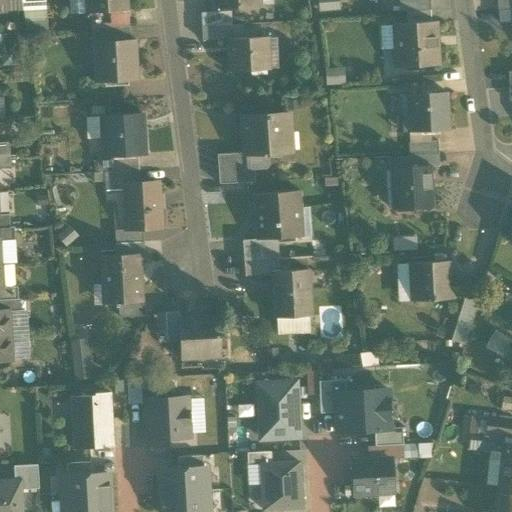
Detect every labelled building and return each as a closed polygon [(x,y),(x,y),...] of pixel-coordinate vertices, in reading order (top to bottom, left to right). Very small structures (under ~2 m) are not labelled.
[(20,0),(5,0),(6,11),(22,10),(20,0)] [(22,12),(45,12),(44,0),(20,0),(22,10),(22,12)] [(69,0),(69,13),(89,13),(88,0),(69,0)] [(88,0),(89,13),(90,13),(126,11),(125,0),(88,0)] [(317,0),(318,16),(339,15),(338,0),(317,0)] [(405,11),(405,12),(430,10),(429,0),(398,0),(399,12),(405,11)] [(511,0),(497,0),(498,10),(511,9),(511,0)] [(511,9),(498,10),(499,23),(511,21),(511,9)] [(430,22),(430,10),(405,12),(406,23),(430,22)] [(90,13),(91,28),(129,27),(128,11),(126,11),(90,13)] [(201,13),(202,27),(232,25),(231,11),(201,13)] [(45,12),(22,12),(25,32),(46,32),(45,12)] [(397,49),(398,68),(438,66),(436,22),(430,22),(406,23),(395,24),(396,25),(397,49)] [(233,39),(232,25),(202,27),(203,40),(229,39),(233,39)] [(397,49),(396,25),(379,26),(380,50),(397,49)] [(130,41),(129,27),(91,28),(91,42),(95,42),(130,41)] [(229,39),(231,72),(266,70),(265,37),(233,39),(229,39)] [(277,37),(265,37),(266,70),(278,70),(277,37)] [(95,42),(97,82),(136,80),(134,40),(130,41),(95,42)] [(12,52),(13,66),(28,65),(28,51),(12,52)] [(342,68),(325,69),(326,85),(343,84),(342,68)] [(411,96),(413,131),(447,130),(446,94),(411,96)] [(413,131),(411,96),(400,96),(402,132),(413,131)] [(243,133),(244,154),(283,152),(282,133),(290,133),(288,114),(244,117),(244,133),(243,133)] [(105,139),(105,156),(137,154),(144,154),(143,134),(140,134),(139,115),(103,117),(105,139)] [(105,139),(103,117),(85,118),(87,140),(105,139)] [(408,143),(409,156),(438,154),(438,141),(408,143)] [(0,156),(9,156),(8,143),(0,143),(0,156)] [(104,172),(115,171),(138,170),(137,154),(105,156),(103,156),(104,172)] [(217,156),(219,184),(245,183),(244,154),(217,156)] [(439,167),(438,154),(409,156),(410,167),(429,166),(429,168),(439,167)] [(0,169),(10,169),(9,156),(0,156),(0,169)] [(394,168),(396,210),(431,207),(429,168),(429,166),(410,167),(394,168)] [(138,183),(138,170),(115,171),(116,185),(116,189),(130,189),(130,183),(138,183)] [(104,172),(105,186),(116,185),(115,171),(104,172)] [(125,203),(127,230),(159,229),(156,182),(138,183),(130,183),(130,189),(131,203),(125,203)] [(255,194),(258,240),(275,239),(296,238),(294,211),(299,211),(299,208),(298,191),(255,194)] [(36,195),(36,205),(47,205),(47,195),(36,195)] [(294,211),(296,238),(312,237),(310,207),(299,208),(299,211),(294,211)] [(0,228),(9,228),(8,214),(0,215),(0,228)] [(56,237),(66,246),(77,235),(68,225),(56,237)] [(13,228),(9,228),(0,228),(0,241),(14,241),(13,228)] [(392,238),(392,251),(416,250),(416,237),(392,238)] [(236,242),(237,261),(277,259),(275,239),(258,240),(236,242)] [(0,264),(14,264),(15,264),(14,241),(0,241),(0,264)] [(115,244),(115,256),(138,255),(138,256),(144,256),(144,243),(115,244)] [(110,286),(111,305),(141,303),(138,256),(138,255),(115,256),(102,256),(103,286),(110,286)] [(277,271),(277,259),(237,261),(238,273),(272,271),(277,271)] [(412,264),(414,302),(452,300),(450,262),(412,264)] [(14,264),(0,264),(0,277),(1,287),(15,287),(14,264)] [(414,302),(412,264),(396,264),(397,302),(414,302)] [(272,271),(275,314),(277,314),(308,312),(310,312),(307,269),(277,271),(272,271)] [(0,300),(17,300),(17,286),(15,287),(1,287),(1,288),(0,288),(0,300)] [(94,305),(111,305),(110,286),(103,286),(93,286),(94,305)] [(451,341),(464,345),(477,302),(464,298),(451,341)] [(18,299),(17,300),(0,300),(0,312),(7,312),(7,313),(19,312),(19,311),(18,299)] [(7,313),(9,336),(29,335),(27,310),(19,311),(19,312),(7,313)] [(0,336),(9,336),(7,313),(7,312),(0,312),(0,336)] [(164,313),(166,342),(179,341),(178,318),(179,318),(179,312),(164,313)] [(308,312),(277,314),(278,335),(309,334),(308,312)] [(178,318),(179,341),(180,356),(220,354),(218,318),(179,320),(179,318),(178,318)] [(485,347),(496,353),(503,340),(493,333),(485,347)] [(29,335),(9,336),(10,360),(30,359),(29,335)] [(0,360),(10,360),(9,336),(0,336),(0,360)] [(70,340),(75,381),(91,379),(86,338),(70,340)] [(496,353),(511,362),(511,344),(503,340),(496,353)] [(377,352),(359,353),(361,367),(378,366),(377,352)] [(317,371),(305,372),(307,396),(318,395),(318,381),(317,371)] [(336,412),(337,433),(373,430),(390,429),(389,428),(387,389),(345,392),(345,379),(318,381),(318,395),(319,413),(336,412)] [(140,380),(126,381),(128,405),(141,404),(140,380)] [(295,382),(257,384),(260,439),(298,437),(295,382)] [(113,445),(110,393),(94,393),(94,396),(70,397),(73,449),(102,447),(102,445),(113,445)] [(147,399),(149,440),(188,438),(188,434),(187,423),(189,423),(188,412),(186,412),(186,399),(186,397),(147,399)] [(205,398),(186,399),(186,412),(188,412),(189,423),(187,423),(188,434),(207,433),(205,398)] [(461,432),(484,435),(485,427),(474,426),(476,417),(462,415),(461,432)] [(484,435),(511,438),(511,421),(476,417),(474,426),(485,427),(484,435)] [(373,430),(375,446),(402,445),(402,427),(389,428),(390,429),(373,430)] [(502,452),(498,487),(511,489),(511,444),(503,443),(502,452)] [(402,459),(418,458),(418,444),(402,445),(402,459)] [(433,444),(418,444),(418,458),(428,458),(433,444)] [(375,446),(367,447),(367,461),(391,459),(402,459),(402,445),(375,446)] [(484,486),(498,487),(502,452),(489,451),(484,486)] [(271,452),(247,454),(247,465),(260,465),(271,464),(271,452)] [(177,457),(177,469),(203,468),(202,456),(177,457)] [(393,492),(391,459),(367,461),(351,462),(353,494),(393,492)] [(66,463),(66,476),(91,475),(90,462),(66,463)] [(271,464),(260,465),(261,485),(263,510),(302,508),(299,462),(271,464)] [(20,480),(20,490),(38,489),(37,465),(13,466),(14,480),(20,480)] [(260,465),(247,465),(248,485),(261,485),(260,465)] [(177,469),(159,471),(161,511),(208,511),(206,468),(203,468),(177,469)] [(61,477),(62,501),(109,498),(108,474),(91,475),(66,476),(61,477)] [(0,511),(21,511),(20,490),(20,480),(14,480),(3,481),(1,483),(0,483),(0,511)] [(511,511),(511,489),(498,487),(494,511),(511,511)] [(62,501),(62,511),(109,511),(109,498),(62,501)]
